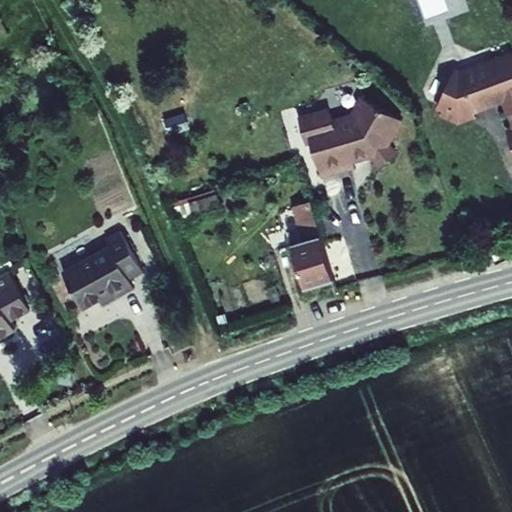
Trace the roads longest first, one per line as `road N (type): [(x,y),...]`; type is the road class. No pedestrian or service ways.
road 1 (tertiary): [(511,283),(223,375),(0,484)]
road 2 (track): [(60,0),(99,72),(223,375)]
road 3 (track): [(99,72),(223,375)]
